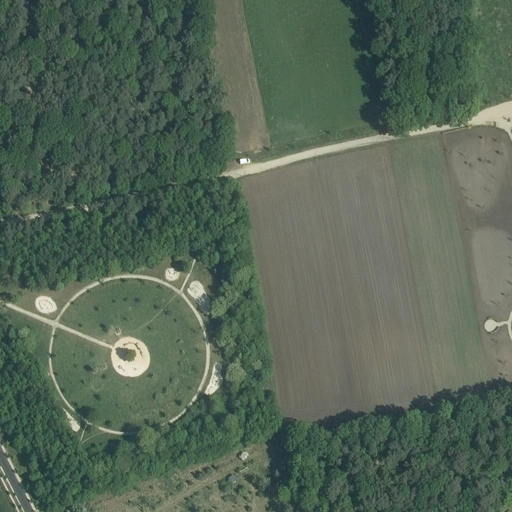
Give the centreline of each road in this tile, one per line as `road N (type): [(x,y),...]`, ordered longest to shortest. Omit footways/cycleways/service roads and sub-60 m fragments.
road 1 (track): [(219,177),(0,227)]
road 2 (track): [(433,130),(219,177)]
